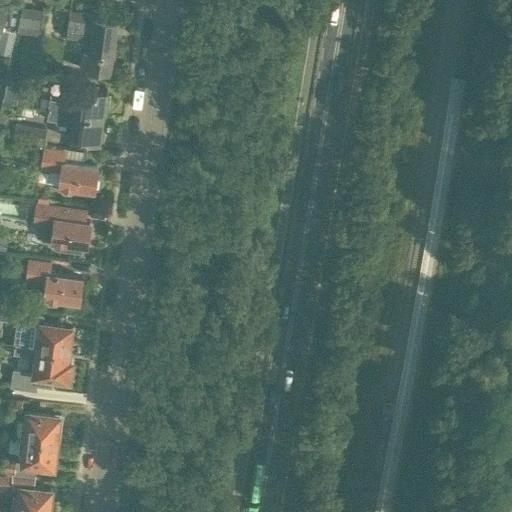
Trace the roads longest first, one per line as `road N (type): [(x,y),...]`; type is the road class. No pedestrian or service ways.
road 1 (primary): [(258,511),(343,0)]
road 2 (residential): [(99,511),(166,0)]
